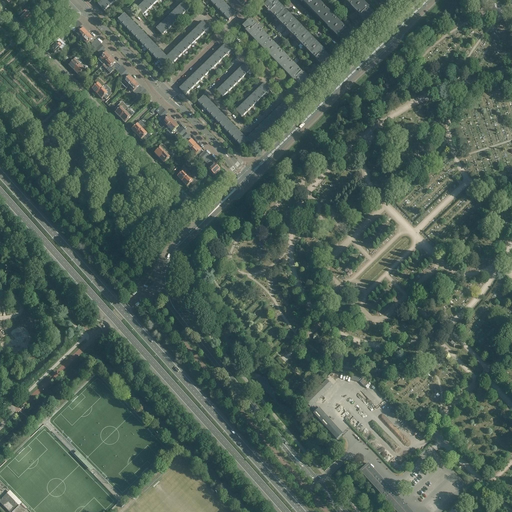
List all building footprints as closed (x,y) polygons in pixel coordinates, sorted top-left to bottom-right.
[(270,13),(279,5),(277,3),(276,4),(272,0),(265,8),(268,11),(271,13),(270,13)] [(321,4),(318,1),(318,2),(315,0),(304,0),(303,2),(313,12),(321,4)] [(363,3),(359,0),(345,0),(344,1),(347,3),(348,3),(352,7),(352,8),(354,11),(363,3)] [(109,7),(103,1),(98,5),(104,11),(109,7)] [(152,7),(146,1),(142,5),(148,11),(152,7)] [(220,12),(226,6),(222,1),(216,7),(220,12)] [(190,9),(189,8),(184,3),(183,3),(179,7),(185,13),(189,9),(190,9)] [(373,15),(368,10),(369,9),(363,3),(354,11),(357,13),(358,13),(363,18),(362,19),(366,22),(373,15)] [(331,14),(328,11),(327,12),(323,7),(321,4),(313,12),(323,22),(331,14)] [(148,11),(142,5),(137,9),(137,10),(143,16),(148,11)] [(288,15),(279,5),(270,13),(273,16),(274,15),(278,20),(278,21),(280,23),(288,15)] [(224,16),(231,10),(226,6),(220,12),(224,16)] [(185,13),(179,7),(175,12),(180,18),(185,13)] [(32,18),(27,13),(28,12),(25,9),(21,14),(23,16),(20,19),(25,24),(32,18)] [(229,21),(235,15),(231,10),(224,16),(229,21)] [(180,18),(175,12),(170,16),(176,22),(180,18)] [(123,25),(129,19),(125,15),(124,14),(119,19),(118,20),(118,21),(119,20),(123,25)] [(341,24),(338,21),(337,22),(333,17),(331,14),(323,22),(332,32),(341,24)] [(298,26),(288,15),(280,23),(283,26),(284,26),(288,30),(287,31),(290,34),(298,26)] [(176,22),(170,16),(165,20),(171,27),(176,22)] [(127,29),(133,23),(129,19),(123,25),(127,29)] [(171,27),(165,20),(161,25),(167,31),(171,27)] [(248,35),(257,27),(256,27),(254,24),(251,21),(244,28),(247,32),(247,33),(248,35)] [(132,34),(138,28),(133,23),(127,29),(132,34)] [(209,29),(208,28),(203,23),(198,27),(204,33),(209,29)] [(352,36),(349,32),(348,33),(343,28),(343,27),(341,24),(332,32),(338,38),(339,37),(344,43),(352,36)] [(167,31),(161,25),(157,29),(156,29),(162,36),(167,31)] [(308,36),(298,26),(290,34),(293,36),(298,40),(297,41),(300,44),(308,36)] [(204,33),(198,27),(194,31),(200,37),(204,33)] [(266,37),(264,34),(263,35),(259,30),(259,29),(257,27),(248,35),(258,45),(266,37)] [(136,38),(142,32),(138,28),(132,34),(136,38)] [(81,41),(88,34),(84,29),(83,29),(77,35),(82,39),(81,40),(81,41)] [(200,37),(194,31),(189,36),(195,42),(200,37)] [(140,43),(147,37),(142,32),(136,38),(140,43)] [(87,45),(93,39),(88,34),(81,41),(82,41),(83,40),(87,45)] [(195,42),(189,36),(185,40),(191,46),(195,42)] [(318,46),(308,36),(300,44),(303,47),(303,46),(308,51),(307,51),(310,54),(318,46)] [(145,47),(151,42),(147,37),(140,43),(145,47)] [(276,47),(274,44),(273,45),(268,40),(269,40),(266,37),(258,45),(268,55),(276,47)] [(191,46),(185,40),(180,45),(186,51),(191,46)] [(54,54),(62,46),(59,43),(58,44),(56,42),(49,49),(54,53),(54,54)] [(149,52),(155,46),(151,42),(145,47),(149,52)] [(186,51),(180,45),(176,49),(182,55),(186,51)] [(231,51),(230,50),(225,45),(225,46),(220,50),(226,56),(231,52),(231,51)] [(154,56),(160,51),(155,46),(149,52),(154,56)] [(328,58),(323,53),(324,52),(318,46),(310,54),(313,57),(313,56),(319,61),(318,62),(321,65),(328,58)] [(286,57),(284,54),(283,55),(278,50),(279,50),(276,47),(268,55),(278,65),(286,57)] [(182,55),(176,49),(171,53),(177,59),(182,55)] [(226,56),(220,50),(216,54),(222,60),(226,56)] [(158,61),(164,55),(160,51),(154,56),(158,61)] [(104,64),(111,58),(107,53),(101,58),(105,63),(104,64)] [(177,59),(171,53),(167,58),(169,60),(168,60),(172,63),(172,64),(177,59)] [(222,60),(216,54),(211,59),(217,65),(222,60)] [(163,65),(168,60),(169,60),(167,58),(164,55),(158,61),(163,66),(164,65),(163,65)] [(81,64),(82,63),(76,57),(74,59),(75,60),(69,66),(74,71),(81,64)] [(296,67),(294,65),(293,65),(288,61),(289,60),(286,57),(278,65),(288,75),(296,67)] [(110,68),(116,63),(116,62),(111,58),(104,64),(105,65),(106,64),(110,68)] [(217,65),(211,59),(207,63),(213,69),(217,65)] [(213,69),(207,63),(202,67),(208,73),(213,69)] [(85,70),(80,66),(82,65),(81,64),(74,71),(79,76),(85,70)] [(250,71),(249,70),(244,65),(240,70),(246,76),(250,71),(250,72),(250,71)] [(208,73),(202,67),(198,72),(204,78),(208,73)] [(307,79),(304,76),(303,76),(298,71),(299,70),(296,67),(288,75),(294,81),(295,81),(300,86),(307,79)] [(246,76),(240,70),(235,74),(241,80),(246,76)] [(204,78),(198,72),(193,76),(199,82),(204,78)] [(241,80),(235,74),(231,78),(236,84),(241,80)] [(127,88),(134,81),(130,77),(130,76),(124,82),(128,86),(127,87),(127,88)] [(199,82),(193,76),(189,80),(195,87),(199,82)] [(236,84),(231,78),(226,83),(232,89),(236,84)] [(195,87),(189,80),(184,85),(190,91),(195,87)] [(134,92),(139,86),(134,81),(127,88),(128,89),(129,88),(133,92),(134,92)] [(97,95),(105,87),(100,82),(98,84),(92,90),(97,95)] [(232,89),(226,83),(221,87),(227,93),(232,89)] [(190,91),(184,85),(180,89),(179,89),(185,96),(190,91)] [(270,91),(269,90),(263,85),(259,89),(265,95),(269,91),(270,91)] [(108,94),(110,92),(105,87),(97,95),(102,99),(102,100),(108,94)] [(227,93),(221,87),(217,91),(217,92),(223,98),(227,93)] [(265,95),(259,89),(254,94),(260,100),(265,95)] [(260,100),(254,94),(250,98),(256,104),(260,100)] [(202,107),(209,101),(205,97),(204,96),(199,101),(198,102),(202,107)] [(256,104),(250,98),(245,102),(251,109),(256,104)] [(207,112),(213,105),(209,101),(202,107),(207,112)] [(251,109),(245,102),(241,107),(247,113),(251,109)] [(289,111),(288,110),(283,104),(282,105),(278,109),(284,115),(288,111),(289,111)] [(211,116),(218,110),(213,105),(207,112),(211,116)] [(247,113),(241,107),(236,111),(242,118),(247,113)] [(120,118),(127,112),(126,111),(125,112),(121,108),(115,113),(115,114),(120,118)] [(284,115),(278,109),(274,113),(280,119),(284,115)] [(216,121),(222,115),(218,110),(211,116),(216,121)] [(131,118),(127,113),(128,112),(127,112),(120,118),(125,123),(131,118)] [(280,119),(274,113),(269,118),(275,124),(280,119)] [(220,125),(226,119),(222,115),(216,121),(220,125)] [(168,127),(174,122),(169,117),(163,122),(168,127)] [(275,124),(269,118),(265,122),(271,128),(275,124)] [(225,130),(231,124),(226,119),(220,125),(225,130)] [(173,133),(179,127),(178,127),(174,122),(168,127),(170,130),(173,133)] [(271,128),(265,122),(260,127),(266,133),(271,128)] [(137,135),(142,129),(137,124),(132,130),(137,135)] [(229,134),(235,128),(231,124),(225,130),(229,134)] [(266,133),(260,127),(256,131),(262,137),(266,133)] [(233,139),(240,133),(235,128),(229,134),(233,139)] [(151,137),(148,133),(147,134),(142,129),(137,135),(141,140),(143,138),(147,142),(151,137)] [(262,137),(256,131),(251,135),(257,141),(262,137)] [(238,143),(244,137),(240,133),(233,139),(238,143)] [(257,141),(251,135),(246,140),(248,142),(252,146),(257,141)] [(242,148),(248,142),(246,140),(244,137),(238,143),(242,148)] [(191,151),(197,145),(192,140),(186,146),(191,151)] [(159,159),(168,151),(162,144),(159,147),(160,148),(154,154),(155,154),(159,159)] [(194,157),(201,151),(202,150),(201,150),(197,145),(191,151),(189,152),(194,157)] [(171,159),(174,157),(168,151),(159,159),(164,163),(164,164),(170,158),(171,159)] [(220,170),(216,165),(214,164),(212,162),(208,166),(208,165),(206,167),(209,169),(208,169),(214,176),(215,175),(220,170)] [(182,182),(188,176),(183,171),(177,177),(182,182)] [(196,181),(190,175),(188,176),(182,182),(187,187),(191,183),(192,185),(196,181)] [(369,384),(363,379),(359,383),(365,388),(369,384)] [(310,408),(332,386),(327,380),(305,402),(310,408)] [(342,435),(319,408),(319,409),(313,414),(337,440),(341,436),(342,435)] [(77,451),(74,454),(91,471),(94,469),(77,451)] [(412,511),(368,463),(359,471),(361,474),(396,511),(412,511)] [(404,463),(397,470),(400,473),(407,466),(404,463)] [(10,491),(7,493),(19,506),(22,503),(10,491)] [(25,511),(19,506),(7,493),(0,500),(0,502),(9,511),(25,511)]
